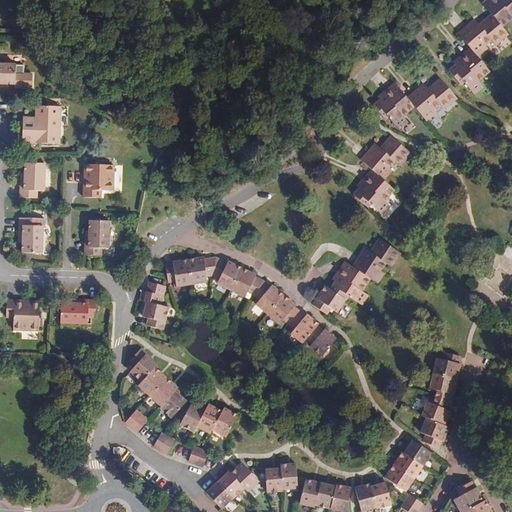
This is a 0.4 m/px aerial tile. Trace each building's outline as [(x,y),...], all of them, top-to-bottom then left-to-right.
[(511,18),(511,15),(499,0),(486,0),(482,3),(491,14),(502,27),(511,18)] [(511,0),(499,0),(511,15),(511,0)] [(509,34),(502,27),(491,14),(479,25),(492,40),(496,45),(509,34)] [(492,40),(479,25),(475,20),(458,34),(470,48),(478,57),(488,49),(485,45),(492,40)] [(490,72),(478,57),(470,48),(459,58),(461,61),(479,81),(490,72)] [(479,81),(461,61),(456,65),(449,72),(461,86),(464,83),(474,95),(483,87),(479,81)] [(15,84),(16,64),(0,63),(0,83),(6,84),(15,84)] [(457,98),(440,78),(428,89),(440,104),(445,109),(457,98)] [(414,107),(407,98),(395,84),(384,93),(385,95),(403,117),(414,107)] [(440,104),(428,89),(423,84),(407,98),(414,107),(426,121),(436,113),(434,109),(440,104)] [(403,117),(385,95),(380,100),(373,106),(385,121),(388,118),(398,130),(408,123),(403,117)] [(59,144),(61,107),(36,106),(35,117),(35,128),(22,128),(22,143),(59,144)] [(35,128),(35,117),(23,116),(22,128),(35,128)] [(411,154),(391,136),(380,148),(395,162),(400,166),(411,154)] [(389,168),(395,162),(380,148),(375,145),(361,160),(372,171),(383,181),(392,170),(389,168)] [(44,191),(45,163),(25,163),(24,173),(24,181),(20,181),(20,198),(36,198),(37,191),(44,191)] [(113,191),(114,165),(85,164),(85,172),(87,173),(87,181),(84,180),(83,180),(83,197),(100,198),(101,190),(113,191)] [(395,190),(383,181),(372,171),(361,182),(364,184),(385,202),(395,190)] [(385,202),(364,184),(359,189),(353,195),(368,208),(370,205),(382,216),(390,207),(385,202)] [(42,254),(43,226),(36,226),(36,218),(19,217),(18,235),(23,235),(22,243),(22,253),(42,254)] [(109,248),(109,221),(89,220),(89,231),(89,238),(85,238),(84,256),(101,256),(102,248),(109,248)] [(392,267),(401,253),(379,239),(370,252),(386,263),(392,267)] [(511,262),(511,245),(509,243),(501,254),(511,262)] [(381,270),(386,263),(370,252),(364,249),(352,267),(370,279),(377,284),(381,279),(385,272),(381,270)] [(136,267),(139,254),(133,252),(130,265),(136,267)] [(213,275),(216,258),(215,257),(203,259),(203,257),(187,260),(191,284),(207,282),(206,276),(213,275)] [(231,291),(242,268),(228,261),(227,263),(216,258),(213,275),(220,278),(217,284),(231,291)] [(191,284),(187,260),(173,262),(172,264),(165,266),(167,283),(175,281),(176,287),(191,284)] [(370,279),(352,267),(344,262),(336,275),(338,276),(361,291),(370,279)] [(254,296),(264,281),(255,277),(256,275),(242,268),(231,291),(245,297),(247,292),(254,296)] [(361,292),(338,276),(335,281),(330,289),(345,300),(348,296),(361,305),(368,295),(361,292)] [(283,295),(271,285),(270,286),(264,281),(254,296),(259,300),(255,304),(268,314),(283,295)] [(163,331),(168,308),(161,305),(165,287),(149,283),(147,293),(144,304),(146,304),(143,319),(148,320),(147,327),(163,331)] [(337,313),(345,300),(330,289),(325,286),(312,306),(326,315),(330,308),(337,313)] [(288,324),(299,311),(294,307),(295,305),(283,295),(268,314),(279,324),(283,320),(288,324)] [(39,331),(39,302),(31,301),(31,304),(23,303),(23,301),(23,300),(6,300),(5,317),(13,318),(13,330),(39,331)] [(96,317),(96,300),(79,300),(79,304),(72,304),(72,303),(60,303),(60,323),(88,324),(88,317),(96,317)] [(306,339),(317,326),(318,324),(307,314),(305,316),(299,311),(288,324),(294,329),(291,334),(302,344),(306,339)] [(336,339),(324,329),(323,330),(317,326),(306,339),(312,343),(310,346),(322,356),(336,339)] [(141,381),(154,367),(156,365),(149,359),(145,355),(146,353),(140,349),(129,361),(134,365),(130,371),(141,381)] [(459,371),(460,364),(459,364),(460,357),(444,353),(442,360),(436,358),(433,373),(457,379),(459,371)] [(149,395),(166,377),(161,373),(154,367),(141,381),(138,385),(149,395)] [(455,386),(457,379),(433,373),(429,388),(437,391),(434,396),(451,403),(452,401),(455,386)] [(161,406),(175,391),(178,388),(171,382),(166,377),(149,395),(161,406)] [(171,418),(186,402),(181,397),(175,391),(161,406),(159,407),(171,418)] [(448,418),(450,411),(448,410),(451,403),(434,396),(432,403),(427,402),(421,417),(426,419),(444,426),(448,418)] [(213,429),(222,411),(214,407),(208,404),(204,412),(197,425),(211,432),(213,429)] [(197,425),(204,412),(199,409),(190,405),(180,425),(193,432),(197,425)] [(226,436),(237,415),(230,411),(224,408),(222,411),(213,429),(226,436)] [(137,433),(148,420),(136,410),(125,422),(137,433)] [(446,434),(448,428),(444,426),(426,419),(420,432),(426,435),(423,442),(438,449),(441,441),(443,442),(446,434)] [(166,454),(174,441),(161,432),(153,446),(166,454)] [(422,466),(431,453),(412,440),(408,447),(404,453),(402,452),(422,466)] [(202,467),(208,452),(193,446),(188,461),(202,467)] [(422,466),(402,452),(397,459),(393,465),(414,479),(422,466)] [(258,481),(242,463),(237,468),(231,474),(244,488),(247,491),(258,481)] [(299,487),(297,463),(289,463),(281,464),(281,468),(283,488),(299,487)] [(405,491),(414,479),(393,465),(389,472),(385,477),(405,491)] [(283,488),(281,468),(275,468),(265,469),(267,491),(283,490),(283,488)] [(244,488),(231,474),(229,472),(226,474),(217,482),(232,498),(244,488)] [(317,505),(322,482),(314,480),(306,479),(301,503),(316,507),(317,505)] [(478,492),(472,481),(457,490),(460,496),(453,500),(460,511),(463,511),(464,511),(483,501),(478,492)] [(232,498),(217,482),(215,484),(206,493),(221,509),(232,498)] [(331,508),(336,486),(329,484),(322,482),(317,505),(331,508)] [(391,504),(385,482),(379,484),(371,486),(376,507),(376,508),(391,504)] [(376,507),(371,486),(370,483),(363,486),(354,488),(361,511),(376,507)] [(346,511),(351,488),(344,486),(337,484),(336,486),(331,508),(346,511)] [(407,511),(416,511),(422,503),(409,494),(401,508),(407,511)] [(492,511),(490,507),(485,500),(483,501),(464,511),(492,511)]
